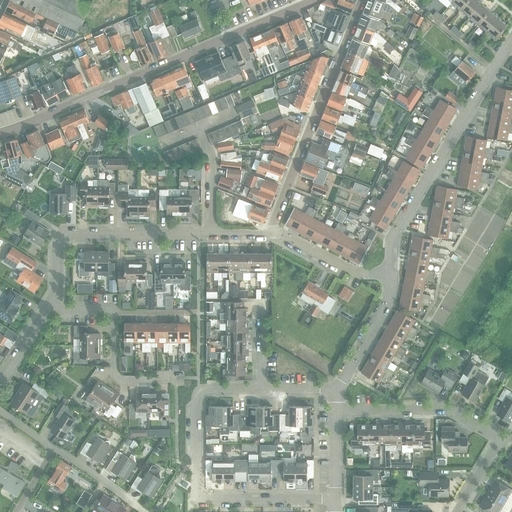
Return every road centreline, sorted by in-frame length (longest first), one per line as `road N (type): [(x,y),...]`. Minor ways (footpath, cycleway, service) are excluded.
road 1 (tertiary): [(0,133),(316,0)]
road 2 (residential): [(260,388),(197,392),(195,494),(334,498)]
road 3 (residential): [(56,312),(62,233),(269,231)]
road 4 (residential): [(390,273),(390,237),(511,38)]
road 5 (residential): [(456,511),(495,444),(493,433),(445,408),(334,408)]
road 6 (residential): [(269,231),(361,0)]
road 7 (residential): [(334,388),(387,301),(390,273)]
road 8 (residential): [(269,231),(354,271),(390,273)]
road 9 (residential): [(176,380),(116,377),(114,313)]
